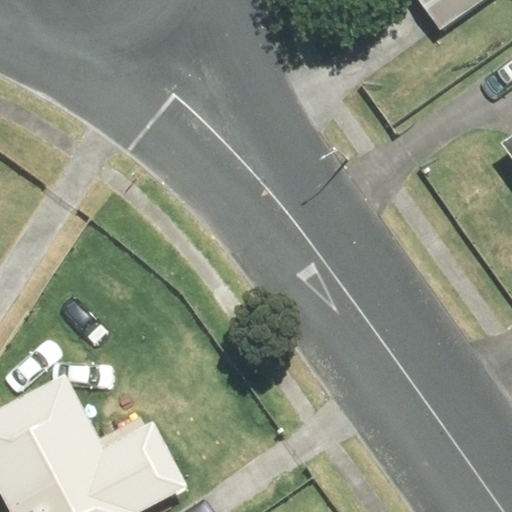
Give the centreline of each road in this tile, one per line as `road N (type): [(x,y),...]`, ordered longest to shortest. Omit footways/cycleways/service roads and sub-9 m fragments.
road 1 (residential): [(164,38),(315,230),(505,511)]
road 2 (residential): [(164,38),(111,58),(82,58),(28,39),(0,10)]
